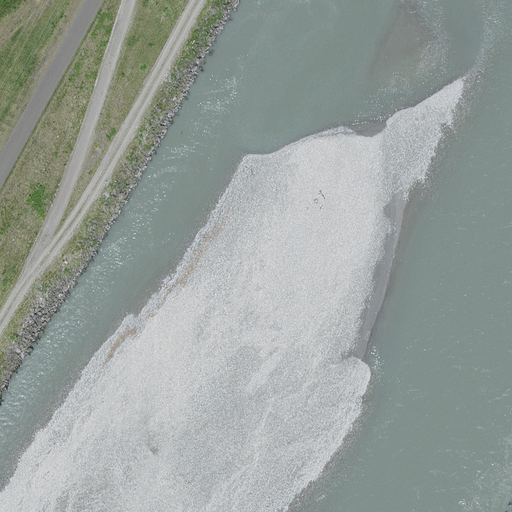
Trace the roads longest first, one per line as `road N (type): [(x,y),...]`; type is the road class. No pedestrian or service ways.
road 1 (track): [(205,0),(0,332)]
road 2 (track): [(28,288),(136,0)]
road 3 (track): [(89,0),(0,163)]
